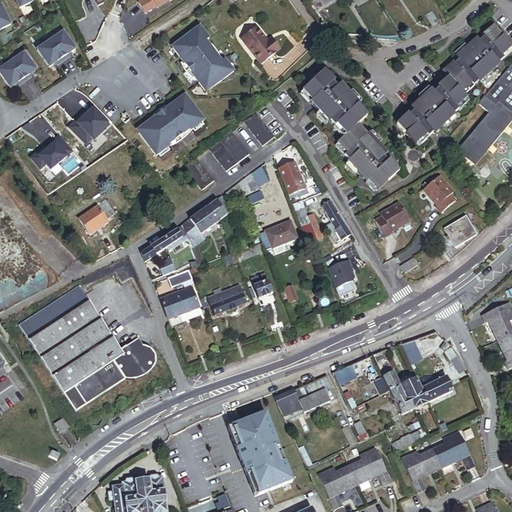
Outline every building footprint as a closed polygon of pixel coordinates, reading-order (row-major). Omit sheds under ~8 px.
[(16,0),(22,12),(37,5),(34,0),(16,0)] [(92,0),(96,8),(102,6),(105,0),(92,0)] [(174,0),(146,0),(139,5),(146,16),(157,8),(158,10),(174,0)] [(314,0),(313,1),(319,12),(323,10),(321,7),(333,0),(314,0)] [(0,33),(0,34),(14,26),(4,7),(0,9),(0,33)] [(220,62),(205,40),(209,37),(200,24),(174,43),(175,44),(181,53),(178,54),(199,82),(201,81),(207,89),(208,90),(234,71),(225,58),(220,62)] [(511,45),(511,42),(495,25),(485,35),(487,37),(481,42),(478,39),(470,47),(459,57),(459,58),(461,61),(456,65),(454,63),(443,74),(448,79),(437,90),(439,91),(435,95),(432,92),(431,94),(421,104),(412,111),(415,114),(410,118),(409,117),(398,127),(417,147),(418,146),(427,137),(431,142),(432,141),(430,139),(435,135),(436,137),(446,128),(454,119),(456,118),(454,116),(460,111),(457,109),(468,99),(462,94),(463,92),(472,84),(474,85),(479,80),(482,82),(482,81),(492,73),(502,63),(500,61),(505,57),(503,54),(511,45)] [(257,29),(242,40),(263,66),(280,53),(271,41),(269,43),(257,29)] [(66,34),(53,43),(67,64),(74,59),(73,56),(78,53),(66,34)] [(366,36),(347,34),(347,42),(352,43),(352,44),(365,45),(366,36)] [(53,43),(39,52),(51,71),(58,66),(60,68),(67,64),(53,43)] [(181,53),(175,44),(172,46),(178,54),(181,53)] [(457,54),(459,57),(470,47),(467,44),(457,54)] [(511,45),(503,54),(505,57),(506,58),(511,52),(511,45)] [(26,54),(13,63),(26,84),(33,80),(31,77),(38,73),(26,54)] [(13,63),(0,71),(0,72),(11,90),(18,86),(20,88),(26,84),(13,63)] [(489,110),(457,149),(476,164),(511,120),(511,64),(480,103),(489,110)] [(492,73),(482,81),(485,84),(495,76),(492,73)] [(323,78),(303,98),(303,99),(311,107),(312,109),(311,110),(320,119),(329,129),(330,130),(331,128),(336,132),(338,131),(347,141),(339,149),(340,149),(349,158),(346,161),(351,166),(349,169),(350,169),(358,178),(367,187),(369,185),(370,187),(378,195),(379,196),(400,176),(389,166),(388,167),(384,162),(386,160),(377,150),(368,141),(368,140),(366,142),(357,132),(366,123),(356,113),(357,112),(356,111),(348,102),(338,92),(335,95),(331,91),(333,88),(323,78)] [(207,89),(201,81),(199,82),(205,90),(207,89)] [(472,84),(463,92),(466,95),(475,87),(474,85),(472,84)] [(418,100),(421,104),(431,94),(428,91),(418,100)] [(174,103),(182,97),(180,95),(172,101),(174,103)] [(192,130),(201,123),(182,97),(174,103),(172,101),(144,121),(146,124),(138,129),(136,130),(155,156),(168,147),(167,146),(191,129),(192,130)] [(311,107),(303,99),(300,102),(308,110),(311,107)] [(351,99),(348,102),(356,111),(359,108),(351,99)] [(256,111),(244,120),(262,145),(274,136),(256,111)] [(329,129),(320,119),(317,122),(326,131),(329,129)] [(454,119),(446,128),(449,131),(458,122),(454,119)] [(138,129),(146,124),(144,121),(136,127),(138,129)] [(231,129),(208,146),(226,171),(249,154),(231,129)] [(371,137),(368,141),(377,150),(381,147),(371,137)] [(427,137),(418,146),(422,150),(431,142),(427,137)] [(349,158),(340,149),(337,153),(345,162),(346,161),(349,158)] [(196,156),(184,164),(202,189),(213,180),(196,156)] [(293,163),(277,169),(287,195),(303,189),(293,163)] [(256,187),(268,181),(263,165),(237,184),(242,196),(257,190),(256,187)] [(358,178),(350,169),(347,172),(355,181),(358,178)] [(421,191),(434,208),(432,209),(436,215),(451,204),(447,198),(451,195),(438,178),(421,191)] [(242,196),(237,184),(226,192),(229,202),(242,196)] [(378,195),(370,187),(367,190),(375,198),(378,195)] [(231,211),(221,195),(205,207),(217,222),(220,230),(223,229),(220,220),(231,211)] [(107,203),(80,217),(89,235),(108,225),(106,222),(114,218),(107,203)] [(399,203),(380,214),(382,217),(376,221),(384,236),(392,232),(390,228),(408,218),(399,203)] [(217,222),(205,207),(189,219),(200,233),(217,222)] [(350,236),(336,212),(327,217),(334,230),(329,233),(335,243),(340,240),(341,241),(350,236)] [(305,213),(295,217),(306,244),(321,238),(312,214),(306,217),(305,213)] [(464,217),(443,229),(453,248),(474,236),(464,217)] [(200,233),(189,219),(181,224),(186,237),(190,248),(191,247),(197,243),(204,239),(200,233)] [(5,220),(0,223),(13,242),(16,240),(18,238),(5,220)] [(290,221),(258,234),(262,244),(265,252),(271,249),(282,245),(297,239),(290,221)] [(0,267),(3,266),(8,273),(16,284),(36,270),(16,240),(13,242),(0,223),(0,222),(0,267)] [(170,249),(186,237),(181,224),(162,238),(168,246),(170,249)] [(241,241),(244,249),(259,243),(256,236),(245,240),(245,239),(241,241)] [(168,246),(162,238),(145,250),(145,249),(139,252),(143,262),(147,260),(153,257),(168,246)] [(191,247),(197,264),(203,262),(197,243),(191,247)] [(262,244),(235,254),(238,262),(265,252),(262,244)] [(282,245),(271,249),(274,255),(285,251),(282,245)] [(234,253),(222,257),(226,267),(238,262),(235,254),(234,253)] [(413,258),(399,266),(403,272),(417,264),(413,258)] [(355,278),(352,269),(353,269),(349,259),(326,268),(334,289),(354,281),(355,278)] [(159,267),(162,276),(175,272),(171,262),(159,267)] [(0,267),(0,278),(8,273),(3,266),(0,267)] [(188,271),(168,278),(172,289),(192,282),(188,271)] [(265,276),(252,281),(259,298),(272,293),(265,276)] [(76,284),(19,324),(77,409),(125,375),(128,376),(132,375),(136,375),(139,374),(143,373),(147,371),(151,367),(153,364),(155,361),(155,359),(155,356),(155,354),(154,351),(153,349),(151,347),(148,344),(146,343),(143,343),(142,343),(140,343),(138,343),(133,337),(119,347),(76,284)] [(213,293),(206,295),(213,315),(244,304),(237,284),(221,290),(213,293)] [(290,287),(284,290),(289,302),(295,300),(290,287)] [(190,288),(162,299),(169,318),(197,307),(190,288)] [(511,334),(511,327),(509,321),(511,319),(511,306),(510,302),(483,315),(487,323),(490,322),(499,341),(511,334)] [(136,334),(133,337),(138,343),(140,343),(142,343),(143,343),(136,334)] [(511,334),(499,341),(508,361),(505,362),(509,370),(511,368),(511,334)] [(416,342),(420,356),(435,352),(432,338),(416,342)] [(421,359),(413,341),(400,346),(409,364),(421,359)] [(392,373),(382,352),(372,357),(382,377),(392,373)] [(366,359),(333,373),(338,384),(371,370),(366,359)] [(389,391),(399,386),(392,373),(382,377),(372,382),(379,396),(389,391)] [(331,387),(325,376),(318,379),(323,391),(331,387)] [(451,392),(443,376),(423,379),(417,382),(427,403),(451,392)] [(427,403),(417,382),(415,378),(401,385),(413,409),(427,403)] [(413,409),(401,385),(399,386),(389,391),(401,415),(413,409)] [(335,398),(331,387),(323,391),(328,401),(335,398)] [(293,391),(284,394),(293,413),(296,412),(298,416),(303,414),(328,402),(328,401),(323,391),(298,402),(293,391)] [(284,394),(274,399),(283,418),(293,413),(284,394)] [(293,413),(283,418),(284,422),(298,416),(296,412),(293,413)] [(291,482),(263,413),(239,423),(230,427),(228,428),(247,473),(244,474),(254,497),(291,482)] [(239,423),(236,416),(227,419),(230,427),(239,423)] [(361,422),(354,426),(359,437),(366,433),(361,422)] [(57,427),(60,433),(67,429),(63,423),(57,427)] [(247,473),(228,428),(225,429),(244,474),(247,473)] [(423,430),(409,437),(413,445),(427,438),(423,430)] [(474,466),(459,431),(430,444),(440,467),(460,458),(465,470),(474,466)] [(391,445),(395,454),(413,445),(409,437),(391,445)] [(430,444),(400,457),(416,492),(424,488),(419,476),(440,467),(430,444)] [(292,471),(308,464),(306,459),(302,460),(297,450),(296,447),(286,451),(289,458),(287,459),(292,471)] [(301,448),(297,450),(302,460),(306,459),(301,448)] [(376,448),(347,461),(357,484),(378,475),(383,487),(391,483),(376,448)] [(347,461),(318,474),(333,509),(342,505),(336,493),(357,484),(347,461)] [(312,482),(307,471),(295,477),(300,488),(312,482)] [(165,511),(160,478),(157,478),(149,479),(144,480),(138,481),(134,482),(125,483),(122,484),(122,486),(111,488),(112,492),(107,493),(108,501),(113,501),(114,511),(165,511)] [(219,511),(230,508),(225,495),(216,499),(218,504),(214,506),(216,511),(219,511)]
